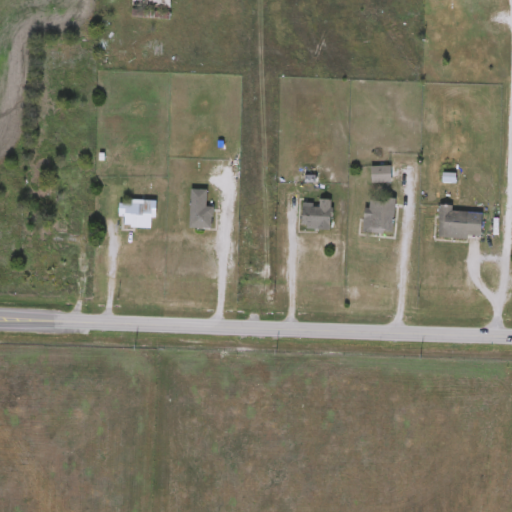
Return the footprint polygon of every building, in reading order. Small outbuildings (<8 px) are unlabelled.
[(76,86),(60,86),(60,65),(76,65),(76,86)] [(371,183),(371,166),(391,166),(391,183),(371,183)] [(207,206),(213,206),(213,229),(189,229),(189,189),(207,189),(207,206)] [(395,199),(394,234),(363,233),(364,198),(395,199)] [(333,200),(331,230),(301,228),(302,203),(318,203),(318,199),(333,200)] [(71,200),(71,221),(36,221),(36,200),(71,200)] [(123,227),(123,218),(118,218),(118,201),(155,201),(155,227),(123,227)] [(483,210),(483,237),(439,237),(439,210),(483,210)]
